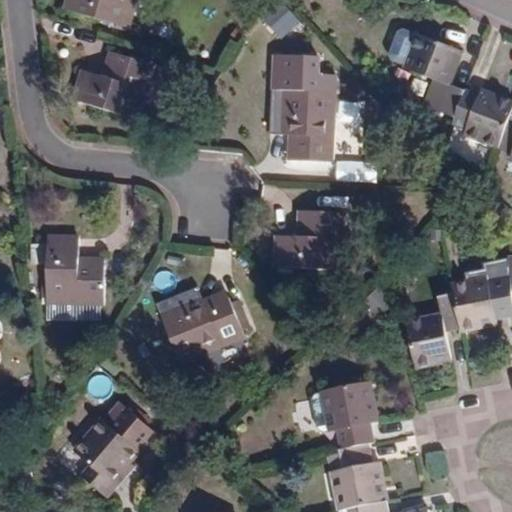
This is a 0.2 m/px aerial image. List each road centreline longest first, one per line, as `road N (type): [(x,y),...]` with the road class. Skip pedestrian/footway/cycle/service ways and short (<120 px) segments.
road 1 (residential): [(20,0),(32,115),(58,157),(203,171)]
road 2 (residential): [(511,405),(471,413),(458,440),(461,482),(481,511)]
